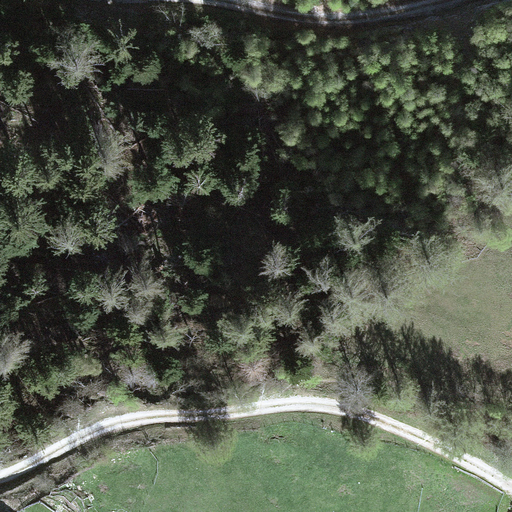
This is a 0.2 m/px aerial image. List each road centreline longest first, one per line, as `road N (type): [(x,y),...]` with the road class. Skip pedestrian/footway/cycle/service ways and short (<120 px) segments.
road 1 (track): [(0,474),(92,428),(276,398)]
road 2 (track): [(276,398),(423,437),(511,484)]
road 3 (track): [(443,0),(374,16),(224,0)]
